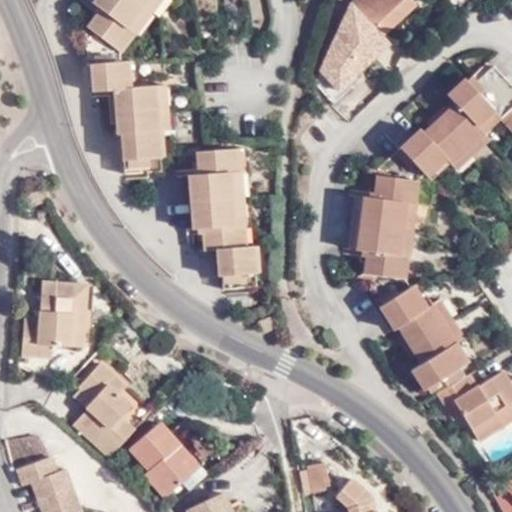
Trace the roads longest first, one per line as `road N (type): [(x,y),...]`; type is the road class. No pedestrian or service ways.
road 1 (residential): [(376,414),(375,388),(322,264),(330,190),(347,146),(429,66),(477,35),(511,32)]
road 2 (residential): [(58,129),(110,235),(168,295),(376,414)]
road 3 (residential): [(58,129),(29,138),(10,156),(0,345)]
road 4 (residential): [(12,0),(58,129)]
road 5 (residential): [(376,414),(435,468),(466,511)]
